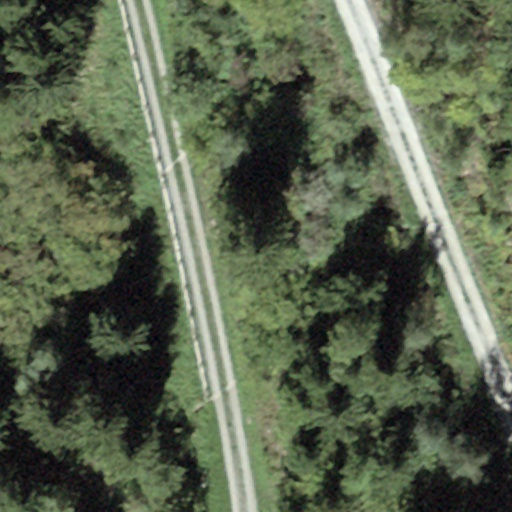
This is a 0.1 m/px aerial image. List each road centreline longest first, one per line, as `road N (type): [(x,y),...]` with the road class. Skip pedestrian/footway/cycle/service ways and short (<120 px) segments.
road 1 (track): [(174,0),(263,511)]
road 2 (track): [(359,0),(511,397)]
